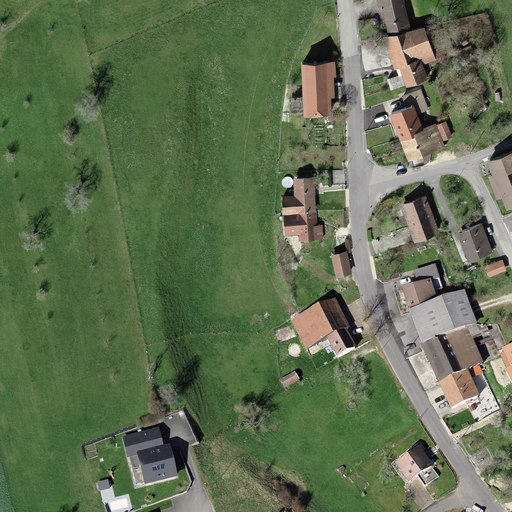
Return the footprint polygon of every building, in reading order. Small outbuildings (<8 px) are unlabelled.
[(380,0),(388,36),(410,31),(402,0),(380,0)] [(410,31),(388,36),(383,39),(396,68),(401,67),(405,86),(426,81),(422,62),(432,60),(430,47),(444,44),(439,24),(410,31)] [(304,111),(304,116),(330,115),(330,96),(333,96),(332,64),(302,65),(304,104),(294,104),(294,111),(304,111)] [(402,98),(406,109),(413,106),(416,115),(427,111),(420,92),(402,98)] [(406,109),(390,115),(408,161),(445,147),(442,141),(450,138),(444,123),(422,131),(416,115),(413,106),(406,109)] [(511,152),(488,162),(493,176),(489,178),(496,197),(501,195),(505,207),(511,204),(511,152)] [(315,179),(295,179),(294,197),(283,197),(283,214),(288,214),(288,220),(299,220),(299,243),(321,243),(321,226),(314,226),(315,179)] [(425,198),(401,206),(414,242),(438,233),(425,198)] [(480,227),(458,234),(468,261),(489,253),(480,227)] [(350,273),(346,253),(332,256),(336,276),(350,273)] [(503,261),(486,267),(490,278),(507,272),(503,261)] [(432,267),(414,273),(419,287),(437,280),(432,267)] [(409,316),(437,305),(429,285),(401,295),(409,316)] [(437,305),(409,316),(421,348),(475,328),(463,296),(437,305)] [(335,302),(293,325),(308,352),(326,341),(344,331),(350,328),(335,302)] [(478,337),(475,328),(421,348),(436,388),(440,387),(468,377),(477,373),(475,370),(480,368),(470,340),(478,337)] [(344,331),(326,341),(337,360),(355,350),(344,331)] [(511,346),(503,351),(511,368),(506,371),(511,382),(511,346)] [(280,382),(284,390),(298,382),(294,374),(280,382)] [(468,377),(440,387),(449,411),(477,401),(468,377)] [(158,429),(124,438),(129,457),(137,455),(145,486),(179,478),(170,443),(162,445),(158,429)] [(420,451),(397,467),(409,485),(432,470),(420,451)]
